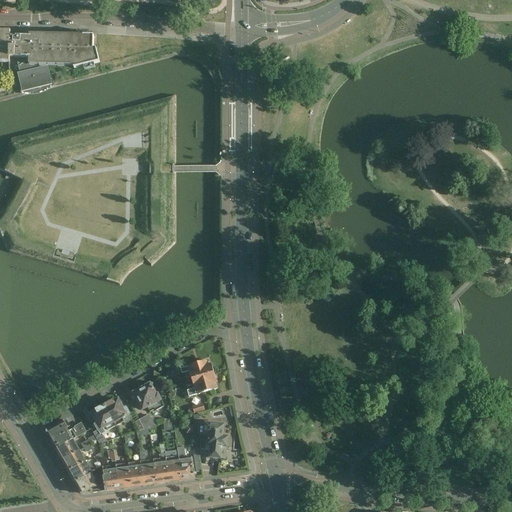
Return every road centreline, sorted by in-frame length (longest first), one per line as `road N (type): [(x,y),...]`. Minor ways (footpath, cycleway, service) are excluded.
road 1 (tertiary): [(276,484),(243,304),(241,27)]
road 2 (residential): [(0,17),(241,27)]
road 3 (residential): [(211,331),(26,436)]
road 4 (tertiary): [(93,511),(276,484)]
road 5 (unclassified): [(363,491),(511,505)]
